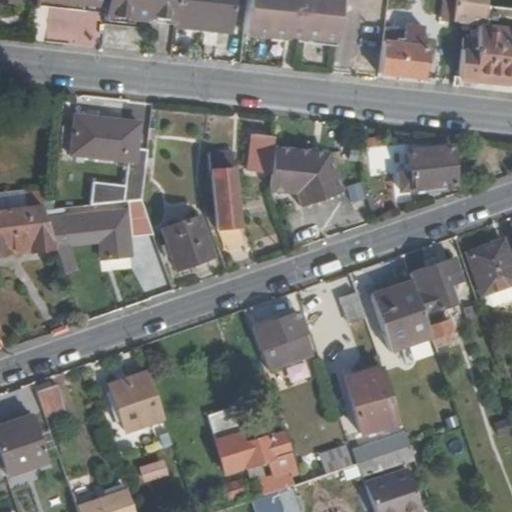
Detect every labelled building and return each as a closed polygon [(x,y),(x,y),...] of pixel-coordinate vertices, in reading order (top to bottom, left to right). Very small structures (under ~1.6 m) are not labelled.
[(57,0),(36,0),(36,7),(105,15),(106,5),(57,0)] [(106,0),(106,5),(105,15),(132,18),(144,19),(145,16),(157,17),(174,18),(176,0),(106,0)] [(176,0),(174,18),(174,25),(230,30),(233,0),(176,0)] [(247,0),(244,33),(286,38),(286,35),(335,40),(339,0),(247,0)] [(445,0),(444,18),(453,19),(455,0),(445,0)] [(455,0),(453,19),(483,22),(485,0),(455,0)] [(462,37),(457,77),(511,82),(511,7),(488,5),(486,26),(478,24),(476,38),(462,37)] [(144,19),(144,21),(174,25),(174,18),(157,17),(145,16),(144,19)] [(385,29),(380,73),(423,78),(428,33),(385,29)] [(74,116),(69,158),(134,165),(139,123),(74,116)] [(148,130),(145,153),(151,154),(154,130),(148,130)] [(251,136),(246,172),(268,175),(272,149),(273,139),(251,136)] [(207,148),(211,224),(222,246),(240,239),(232,222),(228,147),(207,148)] [(36,148),(0,148),(0,181),(37,180),(36,148)] [(395,154),(399,189),(447,183),(443,148),(395,154)] [(268,175),(267,187),(268,190),(293,192),(298,205),(339,192),(327,160),(321,159),(318,163),(310,163),(311,153),(272,149),(268,175)] [(0,214),(0,254),(55,248),(44,217),(42,210),(44,195),(26,197),(23,212),(0,214)] [(42,210),(44,217),(52,216),(51,209),(42,210)] [(44,217),(55,248),(99,242),(99,247),(111,245),(107,211),(52,216),(44,217)] [(161,226),(175,265),(208,254),(194,215),(161,226)] [(464,254),(480,297),(511,286),(511,264),(505,244),(493,248),(491,244),(464,254)] [(411,288),(420,314),(452,303),(445,285),(461,279),(454,258),(407,274),(410,282),(411,288)] [(410,282),(386,290),(388,296),(411,288),(410,282)] [(370,296),(389,352),(429,338),(420,314),(411,288),(388,296),(386,290),(370,296)] [(340,298),(348,324),(365,318),(356,293),(340,298)] [(254,327),(268,368),(312,353),(298,312),(254,327)] [(453,321),(433,323),(436,346),(456,344),(453,321)] [(292,383),(310,377),(305,361),(287,367),(292,383)] [(344,379),(362,433),(396,421),(378,368),(344,379)] [(96,395),(113,443),(129,437),(127,430),(163,418),(147,371),(111,383),(113,389),(96,395)] [(35,390),(44,416),(64,409),(55,383),(35,390)] [(192,417),(210,473),(232,466),(246,462),(287,448),(281,430),(267,435),(266,433),(237,442),(232,444),(228,434),(219,408),(192,417)] [(28,410),(0,419),(0,426),(31,416),(28,410)] [(0,426),(0,458),(6,475),(46,461),(31,416),(0,426)] [(228,434),(232,444),(237,442),(233,432),(228,434)] [(404,433),(351,451),(355,465),(409,446),(404,433)] [(344,446),(319,454),(325,474),(350,466),(344,446)] [(246,462),(249,469),(289,455),(287,448),(246,462)] [(142,483),(168,477),(165,460),(139,466),(142,483)] [(232,466),(236,478),(251,473),(249,469),(246,462),(232,466)] [(260,481),(266,495),(277,492),(293,486),(287,471),(260,481)] [(363,488),(371,511),(414,511),(418,511),(406,474),(363,488)] [(283,511),(277,492),(254,500),(257,511),(283,511)] [(80,511),(127,511),(131,511),(125,495),(80,511)]
